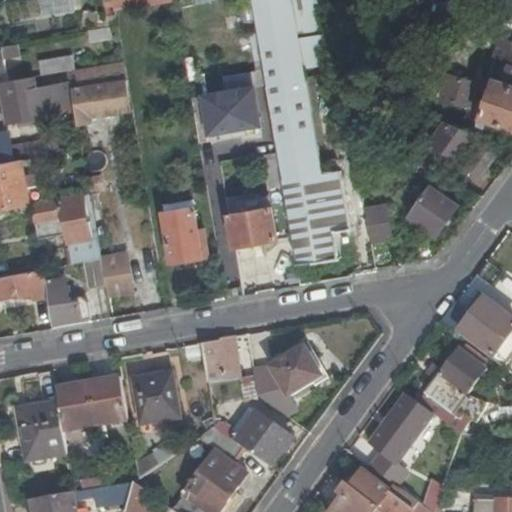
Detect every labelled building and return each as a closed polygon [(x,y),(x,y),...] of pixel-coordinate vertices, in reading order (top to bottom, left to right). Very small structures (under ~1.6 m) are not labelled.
[(41,0),(43,15),(83,10),(81,0),(41,0)] [(253,0),(258,25),(261,46),(265,70),(279,152),(286,191),(294,238),(298,264),(325,259),(320,232),(327,231),(356,226),(346,169),(324,173),(306,68),(340,62),(329,0),(253,0)] [(486,12),(484,11),(437,0),(431,0),(424,23),(424,24),(465,35),(486,12)] [(107,27),(119,25),(117,15),(107,16),(107,12),(100,13),(101,18),(105,17),(107,27)] [(258,25),(182,34),(186,55),(246,48),(261,46),(258,25)] [(511,35),(503,33),(493,60),(496,61),(490,76),(495,78),(481,116),(476,115),(474,121),(479,123),(480,118),(511,128),(511,35)] [(12,56),(10,44),(8,44),(0,45),(0,71),(6,70),(4,57),(12,56)] [(261,46),(246,48),(250,73),(265,70),(261,46)] [(64,70),(74,69),(76,68),(73,53),(39,59),(41,74),(64,70)] [(128,80),(124,59),(74,69),(77,88),(74,89),(80,123),(82,126),(89,125),(91,120),(90,116),(104,113),(105,116),(107,119),(111,119),(112,115),(112,112),(127,109),(122,80),(128,80)] [(412,96),(421,70),(412,67),(403,93),(412,96)] [(469,106),(477,83),(448,73),(437,109),(446,113),(451,100),(469,106)] [(76,110),(72,90),(38,96),(34,76),(0,81),(7,122),(76,110)] [(253,86),(204,95),(211,131),(212,140),(262,131),(253,86)] [(204,95),(193,97),(199,134),(211,131),(204,95)] [(475,133),(445,121),(432,140),(481,178),(500,152),(475,133)] [(0,127),(0,164),(13,162),(11,148),(7,127),(0,127)] [(21,161),(61,154),(58,140),(11,148),(13,162),(21,161)] [(413,144),(406,158),(431,170),(437,157),(413,144)] [(0,209),(29,205),(21,161),(13,162),(0,164),(0,209)] [(460,206),(432,186),(410,216),(438,236),(460,206)] [(230,214),(236,248),(294,238),(286,191),(269,195),(271,206),(230,214)] [(87,261),(102,258),(92,201),(87,202),(86,195),(34,204),(38,222),(57,219),(59,228),(65,227),(71,264),(87,261)] [(194,206),(162,212),(171,263),(203,258),(201,248),(207,247),(203,228),(198,229),(194,206)] [(388,208),(366,212),(372,246),(393,242),(388,208)] [(332,258),(327,231),(320,232),(325,259),(332,258)] [(106,282),(104,270),(102,258),(87,261),(91,285),(106,282)] [(106,282),(109,297),(132,293),(127,266),(104,270),(106,282)] [(47,282),(46,269),(0,277),(0,299),(32,294),(33,300),(49,297),(47,282)] [(49,297),(53,324),(91,319),(88,302),(72,305),(67,278),(47,282),(49,297)] [(511,318),(487,299),(473,317),(463,330),(462,331),(495,357),(511,336),(511,318)] [(473,317),(457,304),(447,319),(463,330),(473,317)] [(242,375),(237,337),(223,339),(223,342),(205,345),(211,383),(242,378),(242,375)] [(260,396),(295,422),(303,411),(293,397),(325,376),(308,347),(276,367),(256,371),(260,396)] [(441,419),(462,435),(463,433),(472,421),(456,412),(488,371),(461,349),(427,395),(448,410),(441,419)] [(260,396),(256,371),(242,375),(242,378),(246,402),(261,399),(260,396)] [(180,416),(172,373),(136,379),(144,423),(180,416)] [(124,378),(60,389),(62,403),(67,430),(131,419),(124,378)] [(435,415),(409,396),(391,421),(386,428),(373,445),(397,464),(435,415)] [(67,430),(62,403),(22,410),(31,460),(71,454),(67,430)] [(248,449),(272,466),(293,438),(258,414),(239,442),(248,449)] [(381,424),(386,428),(391,421),(386,417),(381,424)] [(248,449),(239,442),(217,428),(203,437),(222,449),(239,461),(248,449)] [(141,478),(176,455),(169,444),(139,464),(141,478)] [(236,465),(239,461),(222,449),(220,453),(236,465)] [(225,511),(252,476),(236,465),(220,453),(187,496),(188,498),(177,511),(225,511)] [(432,511),(424,506),(403,490),(370,467),(366,473),(365,472),(354,487),(350,484),(342,494),(347,497),(335,511),(378,511),(381,508),(387,511),(432,511)] [(361,469),(350,484),(354,487),(365,472),(361,469)] [(94,480),(96,489),(109,487),(107,478),(94,480)] [(432,511),(437,511),(446,484),(433,479),(428,493),(424,506),(432,511)] [(424,506),(428,493),(411,480),(403,490),(424,506)] [(136,482),(127,511),(146,511),(149,502),(159,511),(177,511),(139,484),(136,482)] [(35,511),(78,511),(75,494),(33,501),(35,511)] [(511,511),(511,501),(477,499),(476,511),(511,511)] [(27,502),(28,511),(35,511),(33,501),(27,502)]
